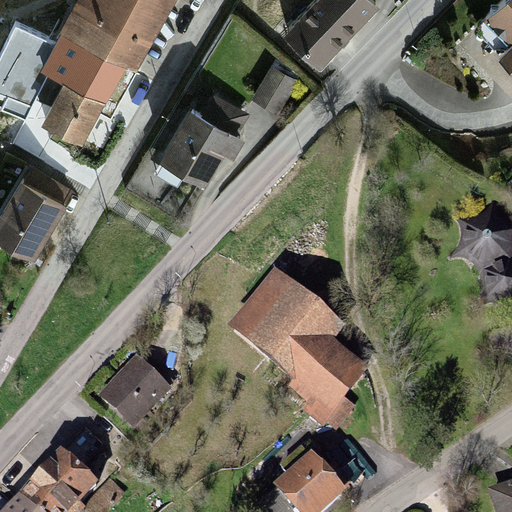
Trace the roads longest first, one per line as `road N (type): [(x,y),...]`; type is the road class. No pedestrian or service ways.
road 1 (tertiary): [(0,451),(434,0)]
road 2 (residential): [(0,366),(213,0)]
road 3 (residential): [(511,420),(382,511)]
